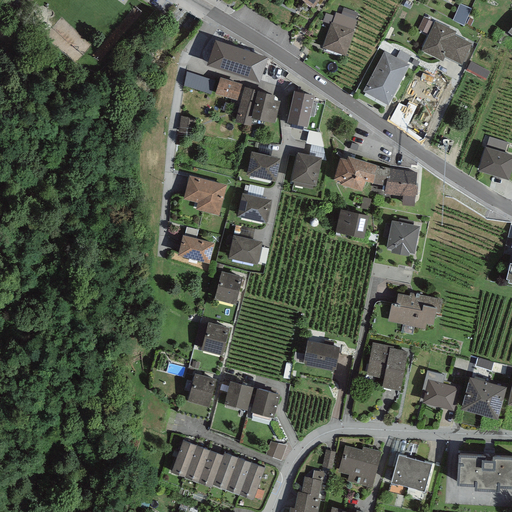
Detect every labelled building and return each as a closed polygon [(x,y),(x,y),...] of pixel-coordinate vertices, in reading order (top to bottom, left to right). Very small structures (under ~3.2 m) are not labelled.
[(467,23),(473,6),(461,2),(455,19),(467,23)] [(357,19),(335,12),(332,22),(331,21),(322,47),(345,55),(354,29),(353,29),(357,19)] [(426,15),(420,27),(429,31),(435,19),(426,15)] [(457,30),(435,20),(421,49),(443,59),(445,54),(462,62),(472,42),(455,34),(457,30)] [(268,55),(215,38),(207,62),(260,80),(268,55)] [(409,64),(384,51),(363,91),(388,104),(409,64)] [(473,59),(468,68),(488,78),(492,69),(473,59)] [(211,93),(215,79),(190,72),(185,86),(211,93)] [(242,82),(220,76),(215,92),(237,98),(242,82)] [(251,114),(257,88),(244,85),(235,119),(250,123),(253,115),(251,114)] [(275,92),(257,88),(251,114),(253,115),(275,120),(280,99),(273,97),(275,92)] [(315,93),(294,88),(287,119),(307,124),(310,114),(314,114),(317,101),(313,100),(315,93)] [(417,105),(408,102),(406,106),(399,103),(389,121),(404,131),(417,105)] [(179,132),(189,134),(193,118),(184,115),(179,132)] [(511,166),(511,152),(505,150),(508,141),(489,136),(487,145),(485,145),(478,168),(508,178),(511,166)] [(281,156),(251,150),(246,173),(276,179),(281,156)] [(322,156),(297,150),(291,178),(294,178),(293,184),(312,188),(313,183),(315,184),(322,156)] [(377,162),(347,154),(346,157),(339,155),(334,176),(340,178),(340,181),(363,187),(365,178),(373,180),(377,165),(377,162)] [(389,167),(377,165),(373,180),(372,181),(385,183),(389,167)] [(416,171),(389,167),(385,183),(384,192),(402,194),(402,193),(415,194),(416,171)] [(227,184),(189,174),(183,196),(197,200),(196,207),(219,213),(227,184)] [(271,198),(242,191),(237,215),(266,221),(271,198)] [(415,194),(402,193),(402,194),(402,204),(414,205),(415,194)] [(368,213),(340,207),(335,229),(363,235),(368,213)] [(418,224),(392,219),(391,223),(385,222),(383,236),(388,237),(386,245),(392,246),(391,250),(409,253),(409,250),(414,251),(420,224),(418,224)] [(214,241),(183,233),(178,253),(209,261),(214,241)] [(262,239),(233,233),(228,257),(258,263),(262,239)] [(242,275),(221,269),(214,297),(235,302),(242,275)] [(442,298),(410,292),(410,295),(398,292),(396,301),(392,300),(387,320),(425,328),(426,322),(433,323),(435,315),(441,316),(444,301),(442,300),(442,298)] [(229,326),(208,320),(207,324),(201,346),(201,348),(222,354),(229,326)] [(201,346),(207,324),(200,322),(194,344),(201,346)] [(340,345),(307,339),(303,361),(305,361),(305,364),(333,369),(334,366),(336,366),(340,345)] [(390,344),(373,341),(366,374),(384,377),(382,385),(400,388),(407,350),(389,346),(390,344)] [(445,374),(427,369),(422,388),(425,389),(422,400),(453,408),(459,385),(443,381),(445,374)] [(216,377),(195,372),(187,400),(209,405),(216,377)] [(506,384),(469,374),(461,406),(498,416),(506,384)] [(253,385),(230,378),(224,401),(247,407),(253,385)] [(279,391),(257,386),(251,410),(274,415),(279,391)] [(196,443),(183,438),(171,470),(185,475),(196,443)] [(268,453),(283,458),(288,444),(274,438),(268,453)] [(210,448),(196,443),(185,475),(198,480),(210,448)] [(362,449),(344,444),(337,471),(348,473),(346,480),(372,487),(381,450),(363,446),(362,449)] [(223,453),(210,448),(198,480),(212,485),(213,482),(223,453)] [(335,451),(326,449),(322,465),(332,467),(335,451)] [(511,452),(458,450),(456,481),(474,483),(474,486),(500,488),(500,484),(511,484),(511,452)] [(224,451),(223,453),(213,482),(226,487),(238,456),(224,451)] [(391,480),(408,485),(416,457),(398,453),(391,480)] [(251,460),(238,456),(226,487),(239,492),(251,460)] [(432,462),(416,457),(408,485),(424,490),(432,462)] [(265,466),(251,460),(239,492),(254,497),(265,466)] [(324,471),(314,469),(312,477),(305,475),(301,491),(298,490),(294,506),(290,505),(288,511),(317,511),(321,496),(318,495),(321,482),(322,482),(324,471)]
